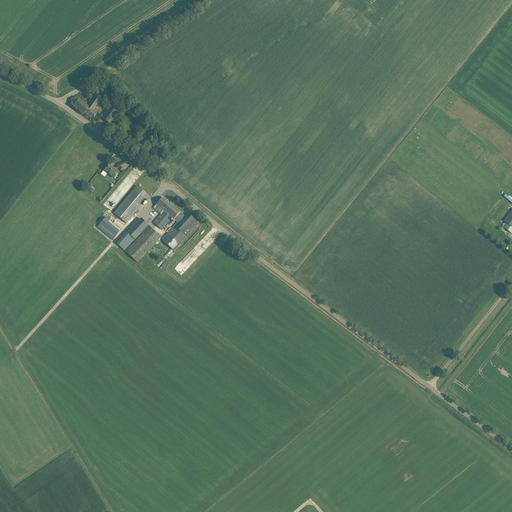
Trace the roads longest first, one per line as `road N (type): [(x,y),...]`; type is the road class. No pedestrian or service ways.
road 1 (unclassified): [(511,450),(58,103)]
road 2 (unclassified): [(58,103),(206,0)]
road 3 (track): [(19,348),(119,237)]
